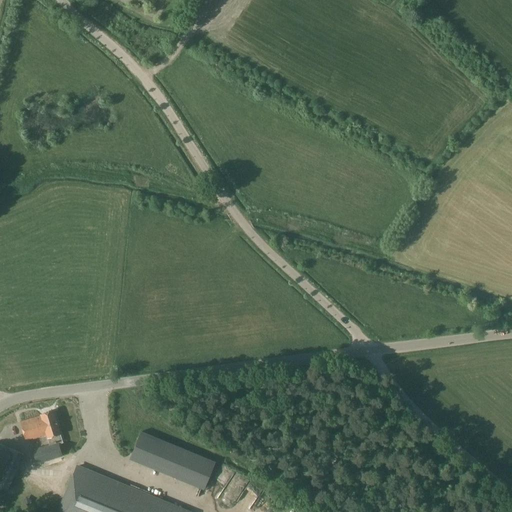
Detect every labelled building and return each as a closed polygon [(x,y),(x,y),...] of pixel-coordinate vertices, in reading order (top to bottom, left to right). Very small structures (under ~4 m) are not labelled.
[(60,434),(53,411),(40,415),(41,416),(20,422),(26,442),(47,435),(48,438),(47,438),(49,444),(50,447),(59,444),(63,443),(60,434)] [(124,451),(123,459),(200,488),(202,488),(203,475),(187,470),(199,470),(201,464),(202,454),(149,435),(152,435),(140,431),(136,430),(134,434),(135,431),(129,446),(126,446),(124,451)] [(0,488),(7,491),(24,454),(0,443),(0,488)] [(49,444),(32,449),(36,465),(63,456),(59,444),(50,447),(49,444)] [(186,511),(76,467),(57,511),(186,511)]
